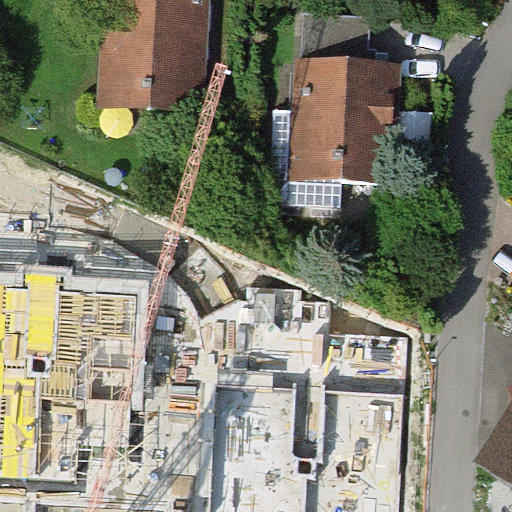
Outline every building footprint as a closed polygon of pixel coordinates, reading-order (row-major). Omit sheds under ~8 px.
[(112,0),(108,97),(150,99),(149,114),(198,116),(203,0),(112,0)] [(390,189),(396,71),(377,70),(377,56),(367,56),(369,26),(308,23),(303,116),(276,115),(271,208),(342,211),(344,187),(390,189)] [(152,284),(0,275),(0,496),(139,504),(152,284)] [(398,511),(405,396),(178,384),(171,511),(398,511)] [(511,428),(485,471),(511,487),(511,428)]
